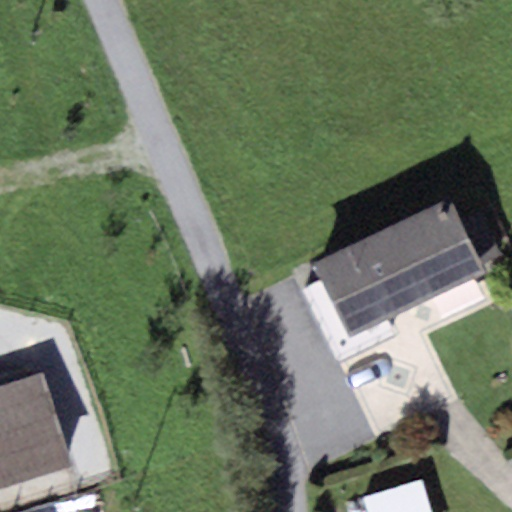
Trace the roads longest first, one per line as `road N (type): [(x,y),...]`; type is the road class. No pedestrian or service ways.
road 1 (residential): [(111,0),(279,427),(292,511)]
road 2 (residential): [(511,488),(414,384)]
